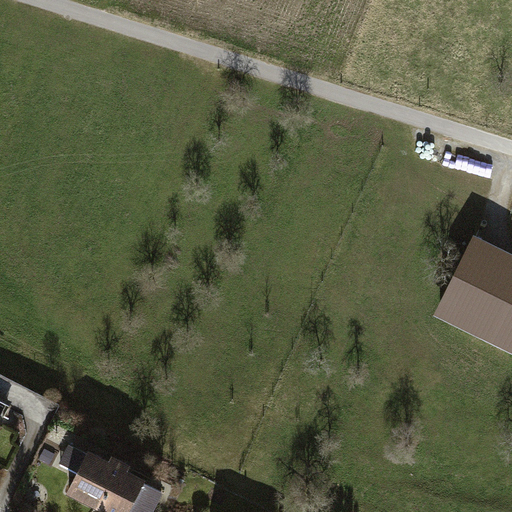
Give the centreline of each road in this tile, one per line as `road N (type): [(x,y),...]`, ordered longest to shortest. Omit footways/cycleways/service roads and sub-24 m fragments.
road 1 (unclassified): [(511,149),(44,0)]
road 2 (unknown): [(7,511),(37,407),(30,385),(0,365)]
